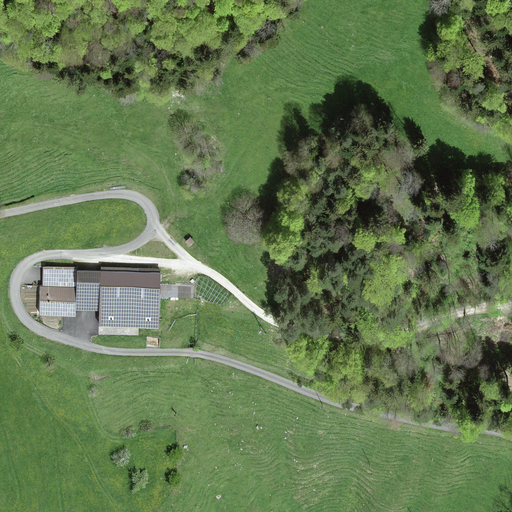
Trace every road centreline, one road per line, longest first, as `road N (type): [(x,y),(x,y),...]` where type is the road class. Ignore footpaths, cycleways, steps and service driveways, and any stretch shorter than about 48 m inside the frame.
road 1 (residential): [(511,438),(341,406),(204,356),(113,352),(40,331),(13,301),(22,266),(111,252)]
road 2 (track): [(185,263),(272,320),(348,336),(381,338),(511,304)]
road 3 (unclassified): [(149,229),(147,206),(120,194),(0,214)]
road 4 (residential): [(111,252),(185,263),(149,229)]
